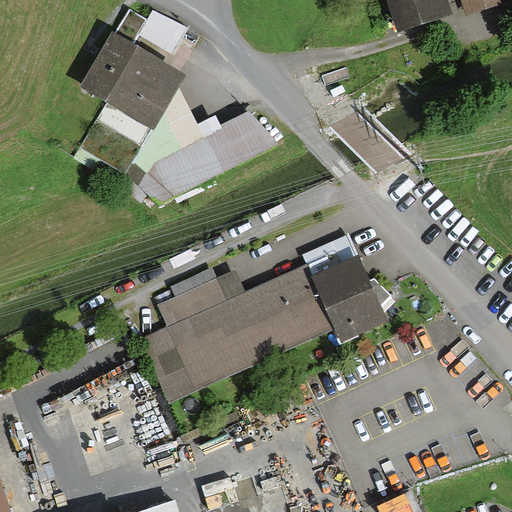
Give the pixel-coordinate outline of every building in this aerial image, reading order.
[(442,0),(390,0),(399,26),(446,11),(442,0)] [(504,0),(461,0),(469,20),(506,6),(504,0)] [(150,19),(132,9),(88,85),(117,101),(86,148),(140,182),(165,206),(286,145),(257,111),(210,135),(186,89),(195,73),(138,40),(150,19)] [(244,296),(234,274),(164,306),(174,327),(145,340),(172,399),(340,323),(347,337),(386,319),(358,259),(355,260),(345,239),(307,256),(311,266),(244,296)] [(0,511),(13,511),(0,470),(0,511)] [(382,511),(415,511),(408,492),(379,502),(382,511)]
